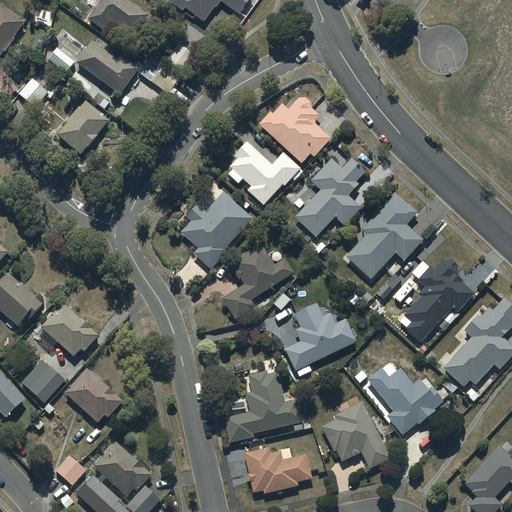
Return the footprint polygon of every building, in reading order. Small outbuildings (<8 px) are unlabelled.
[(150,19),(122,0),(104,0),(88,23),(103,34),(110,25),(134,42),(150,19)] [(229,0),(213,0),(206,9),(223,22),(236,5),(229,0)] [(0,8),(0,61),(25,26),(0,8)] [(92,44),(76,66),(120,98),(137,74),(139,72),(126,63),(123,67),(92,44)] [(180,46),(167,63),(184,77),(197,59),(180,46)] [(57,51),(48,63),(66,77),(75,65),(57,51)] [(139,72),(137,74),(168,97),(182,79),(165,66),(146,61),(138,72),(139,72)] [(1,74),(0,75),(0,99),(6,105),(19,89),(1,74)] [(33,82),(19,97),(34,111),(48,96),(33,82)] [(270,115),(259,128),(302,167),(311,158),(314,161),(332,142),(316,127),(316,124),(320,119),(312,111),(312,106),(306,102),(298,102),(289,113),(282,107),(273,117),(270,115)] [(81,159),(110,125),(86,105),(80,112),(79,111),(69,123),(70,124),(58,139),(81,159)] [(273,168),(247,145),(234,160),(237,162),(230,170),(233,173),(228,178),(239,187),(243,183),(251,190),(248,194),(264,209),(283,188),(285,190),(293,181),(295,183),(303,174),(284,156),(273,168)] [(316,241),(335,221),(344,229),(361,210),(349,199),(359,188),(357,186),(367,175),(352,162),(343,172),(332,162),(311,184),(320,193),(294,221),(316,241)] [(224,195),(206,215),(197,207),(186,219),(191,225),(181,236),(198,252),(193,257),(211,273),(228,255),(225,252),(253,222),(224,195)] [(371,284),(396,257),(405,265),(424,244),(407,229),(418,216),(409,208),(408,210),(394,197),(361,233),(366,238),(346,260),(371,284)] [(256,311),(252,304),(294,277),(285,262),(275,268),(261,246),(230,265),(236,275),(235,276),(239,284),(241,283),(244,288),(222,302),(236,324),(256,311)] [(405,332),(421,346),(453,312),(458,317),(475,298),(462,286),(464,284),(457,278),(458,278),(458,269),(452,263),(443,264),(434,273),(431,270),(430,270),(423,264),(412,276),(419,282),(417,284),(425,290),(418,298),(421,300),(404,319),(405,320),(400,325),(407,330),(405,332)] [(43,306),(8,274),(0,282),(0,313),(16,328),(24,319),(28,323),(43,306)] [(472,341),(443,371),(464,390),(470,384),(475,389),(494,368),(499,373),(511,359),(511,349),(503,341),(511,330),(511,327),(511,326),(511,310),(503,302),(492,313),(489,310),(480,320),(478,319),(464,334),(472,341)] [(97,337),(60,304),(38,328),(72,359),(79,351),(82,354),(97,337)] [(285,352),(296,375),(356,346),(345,323),(336,327),(331,316),(324,319),(318,307),(294,318),(300,331),(295,333),(301,344),(285,352)] [(67,382),(44,362),(24,384),(45,405),(67,382)] [(357,362),(351,368),(358,377),(354,380),(360,386),(367,380),(362,373),(365,370),(357,362)] [(390,378),(382,368),(368,379),(395,413),(389,417),(404,435),(419,423),(421,426),(437,412),(436,411),(446,403),(433,387),(429,390),(420,379),(413,385),(400,369),(390,378)] [(122,403),(85,370),(63,394),(97,424),(104,417),(107,420),(122,403)] [(255,441),(254,438),(304,426),(298,402),(285,405),(278,376),(268,378),(268,374),(249,379),(253,395),(246,397),(250,415),(224,421),(230,446),(255,441)] [(26,401),(2,375),(0,376),(0,410),(7,418),(26,401)] [(391,459),(362,402),(334,416),(336,419),(321,427),(334,453),(336,452),(341,462),(362,452),(371,469),(391,459)] [(148,470),(114,442),(93,467),(126,495),(148,470)] [(271,447),(246,453),(251,475),(248,475),(250,483),(252,483),(255,494),(265,491),(265,495),(298,487),(298,483),(313,480),(307,454),(284,459),(282,450),(273,453),(271,447)] [(511,458),(499,447),(464,484),(473,492),(472,493),(478,499),(471,506),(478,511),(493,511),(500,505),(494,499),(510,483),(511,484),(511,458)] [(74,462),(70,458),(56,474),(73,489),(86,473),(79,467),(82,463),(77,459),(74,462)] [(145,489),(126,509),(129,511),(152,511),(160,503),(145,489)]
